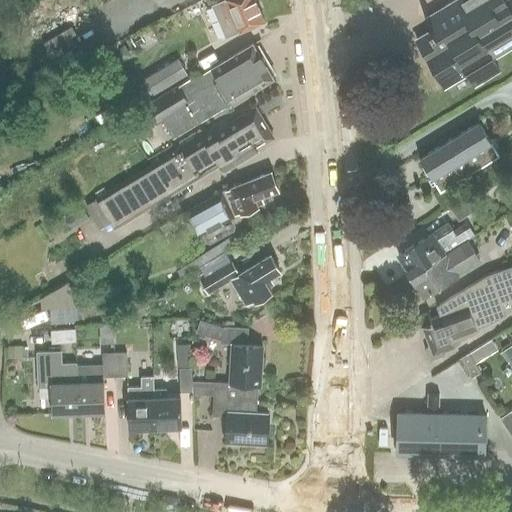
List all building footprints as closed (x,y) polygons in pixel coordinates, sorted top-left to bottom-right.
[(224,0),(212,5),(225,38),(264,22),(254,0),(224,0)] [(500,70),(492,59),(511,46),(511,0),(507,0),(505,2),(503,0),(457,0),(455,1),(426,19),(433,30),(416,40),(445,87),(469,73),(476,85),(500,70)] [(49,61),(84,48),(75,25),(41,39),(49,61)] [(154,125),(162,120),(173,139),(200,122),(232,103),(273,79),(252,44),(212,69),(219,81),(204,90),(195,76),(128,116),(138,134),(154,125)] [(122,48),(111,55),(117,65),(128,58),(122,48)] [(151,96),(187,74),(177,58),(142,80),(151,96)] [(213,128),(197,138),(194,133),(178,143),(179,145),(181,148),(124,182),(96,200),(86,205),(100,228),(110,223),(114,229),(142,212),(219,165),(223,172),(258,151),(254,145),(253,144),(266,136),(253,116),(251,117),(248,113),(215,132),(213,128)] [(479,123),(443,145),(420,159),(432,179),(429,181),(432,187),(436,185),(440,193),(500,156),(479,123)] [(195,238),(202,234),(219,225),(231,218),(233,217),(232,215),(240,212),(241,214),(258,207),(255,200),(278,191),(271,173),(230,189),(222,192),(221,192),(188,210),(182,214),(195,238)] [(458,221),(480,207),(472,194),(450,208),(458,221)] [(82,207),(64,218),(71,229),(88,218),(82,207)] [(447,224),(397,255),(410,275),(445,254),(461,244),(467,240),(468,239),(475,235),(469,225),(462,229),(454,234),(447,224)] [(445,254),(410,275),(423,296),(480,260),(467,240),(461,244),(445,254)] [(280,272),(270,255),(239,274),(226,252),(199,268),(205,278),(200,281),(207,293),(230,280),(246,306),(254,301),(255,302),(271,293),(267,286),(273,283),(270,278),(280,272)] [(427,313),(431,324),(421,328),(421,329),(428,346),(424,349),(429,361),(433,359),(444,355),(443,352),(452,348),(451,345),(478,332),(477,330),(506,316),(503,311),(511,307),(511,266),(488,275),(436,307),(440,316),(431,319),(428,313),(427,313)] [(50,323),(105,320),(105,311),(96,311),(96,304),(81,305),(79,276),(40,298),(41,308),(49,308),(50,323)] [(220,344),(232,344),(230,383),(214,382),(214,389),(230,390),(229,399),(257,400),(258,386),(260,386),(263,346),(248,345),(249,328),(222,327),(200,320),(196,333),(219,341),(220,344)] [(76,339),(76,326),(51,327),(51,340),(76,339)] [(189,344),(178,345),(180,367),(190,366),(189,344)] [(61,351),(36,352),(37,387),(51,387),(52,414),(78,413),(77,383),(76,365),(61,366),(61,351)] [(126,351),(114,352),(115,377),(128,377),(126,351)] [(114,352),(102,353),(103,365),(103,378),(115,377),(114,352)] [(469,355),(461,361),(472,379),(481,374),(469,355)] [(103,365),(76,365),(77,383),(78,413),(105,412),(103,378),(103,365)] [(191,367),(179,367),(180,392),(192,391),(192,388),(191,367)] [(141,387),(127,387),(129,429),(155,428),(154,397),(154,389),(154,386),(153,386),(152,376),(141,377),(141,387)] [(214,389),(192,388),(192,391),(192,393),(196,393),(195,395),(213,396),(214,389)] [(166,389),(154,389),(154,397),(155,428),(181,427),(180,397),(166,397),(166,389)] [(230,390),(214,389),(213,396),(212,417),(228,417),(226,443),(267,445),(269,414),(256,413),(257,400),(229,399),(230,390)] [(485,451),(486,414),(439,413),(439,394),(427,394),(427,413),(398,412),(397,449),(485,451)] [(511,410),(500,418),(511,436),(511,410)]
